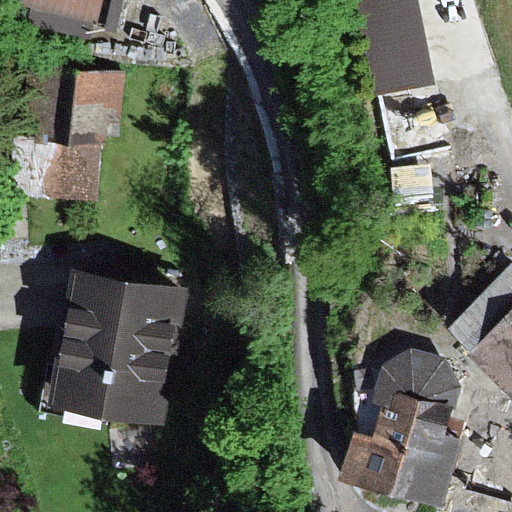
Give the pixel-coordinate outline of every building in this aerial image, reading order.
[(118,0),(23,0),(24,0),(113,25),(118,0)] [(364,0),(380,91),(446,76),(429,0),(364,0)] [(130,71),(66,60),(66,67),(39,63),(22,187),(104,193),(113,118),(124,117),(130,71)] [(511,263),(458,319),(481,342),(479,345),(511,379),(511,263)] [(196,287),(78,264),(51,403),(168,426),(196,287)] [(416,281),(378,271),(367,310),(390,318),(411,303),(416,281)] [(467,382),(450,351),(416,343),(387,360),(379,395),(388,399),(380,431),(361,429),(348,467),(454,494),(471,432),(456,427),(467,382)]
